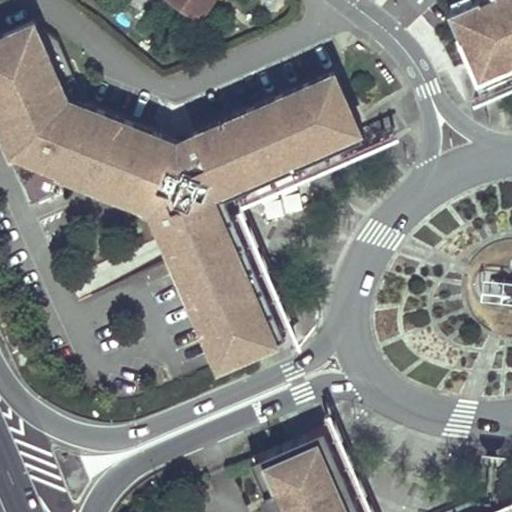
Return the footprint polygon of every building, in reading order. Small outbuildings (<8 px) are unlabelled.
[(361,122),(337,44),(175,114),(69,74),(48,28),(41,31),(33,0),(26,0),(0,11),(0,116),(32,193),(59,181),(56,173),(60,166),(160,206),(153,220),(208,362),(286,330),(223,179),(361,122)] [(176,0),(199,16),(211,0),(176,0)] [(511,0),(450,0),(457,15),(478,64),(511,49),(511,0)] [(511,276),(495,275),(493,292),(511,294),(511,276)] [(364,511),(326,423),(252,455),(267,488),(273,485),(280,499),(273,501),(277,511),(511,511),(511,508),(501,511),(364,511)] [(498,456),(497,467),(499,466),(503,464),(505,461),(506,458),(506,454),(505,451),(487,449),(485,452),(484,455),(485,459),(486,462),(489,465),(491,466),(493,455),(498,456)] [(497,467),(498,456),(493,455),(491,466),(485,500),(492,501),(497,467)] [(273,485),(267,488),(273,501),(280,499),(273,485)]
